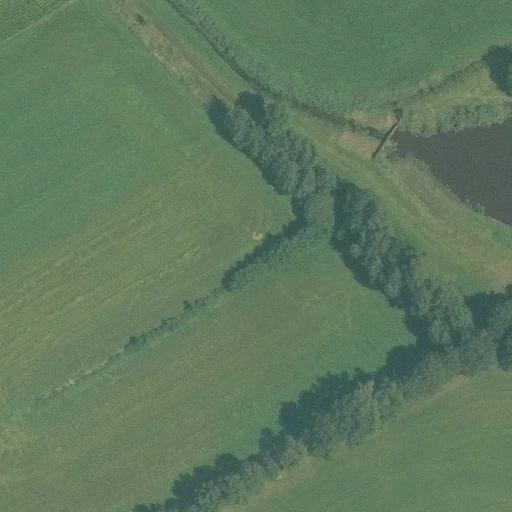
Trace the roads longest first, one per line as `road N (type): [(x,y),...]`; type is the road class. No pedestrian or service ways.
road 1 (track): [(137,0),(236,100),(298,128),(366,174),(412,226),(451,253),(511,270)]
road 2 (track): [(191,511),(487,342),(511,309)]
